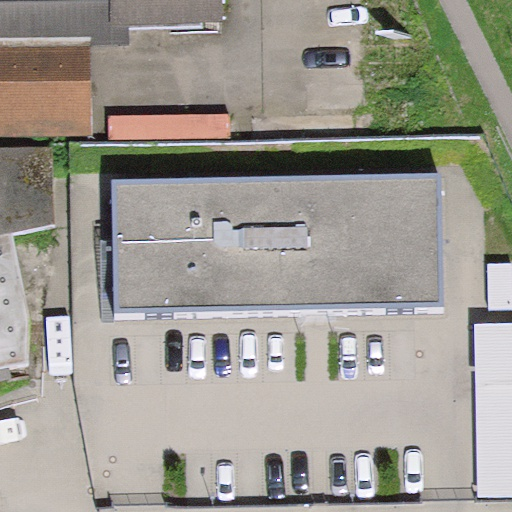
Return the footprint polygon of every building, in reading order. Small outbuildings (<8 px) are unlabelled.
[(106,0),(0,0),(0,116),(83,116),(82,36),(123,35),(123,5),(107,5),(106,0)] [(189,143),(188,121),(117,125),(118,147),(189,143)] [(49,210),(50,154),(49,135),(0,133),(0,227),(51,220),(49,210)] [(120,317),(440,314),(439,188),(119,192),(120,317)] [(0,361),(29,357),(22,304),(0,306),(0,361)] [(511,328),(484,329),(484,502),(511,501),(511,328)]
